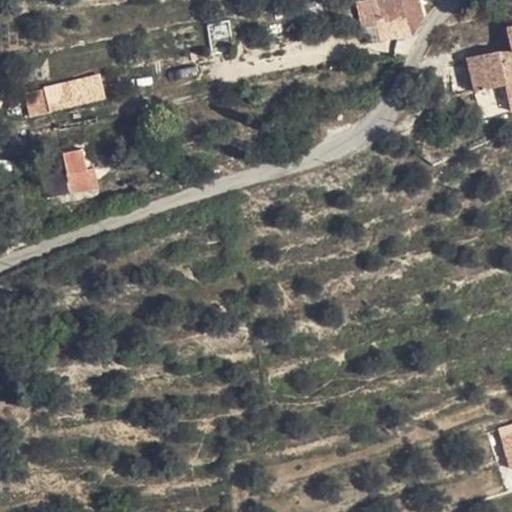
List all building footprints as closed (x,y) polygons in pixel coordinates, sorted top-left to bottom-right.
[(381,21),(379,0),(353,0),(358,25),(381,21)] [(404,17),(402,0),(379,0),(381,21),(404,17)] [(419,0),(402,0),(404,17),(399,38),(415,40),(420,15),(419,0)] [(212,51),(238,43),(230,17),(206,24),(212,51)] [(494,56),(443,66),(448,100),(500,93),(504,120),(511,117),(511,30),(503,32),(506,61),(496,63),(494,56)] [(101,76),(22,88),(27,114),(106,102),(101,76)] [(73,150),(93,150),(93,134),(100,134),(100,120),(64,121),(64,144),(73,144),(73,150)] [(93,163),(93,150),(73,150),(73,163),(93,163)] [(509,469),(511,468),(511,421),(496,426),(509,469)]
